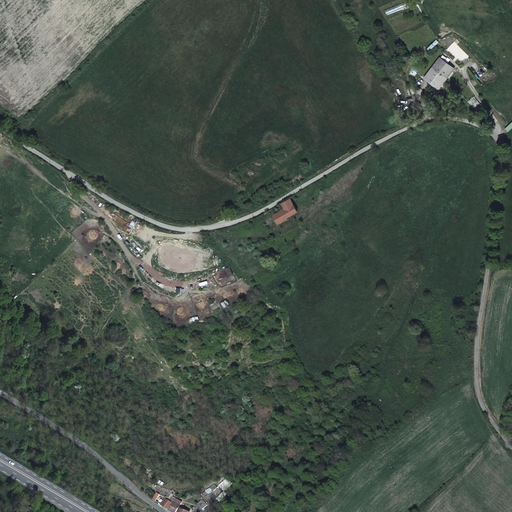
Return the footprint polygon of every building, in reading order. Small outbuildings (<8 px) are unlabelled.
[(441,58),(426,78),(432,83),(440,88),(446,80),(455,67),(441,58)] [(479,102),(475,96),(470,100),(476,105),(479,102)] [(281,204),(288,217),(289,216),(297,212),(290,199),(288,201),(281,204)] [(202,494),(198,499),(204,503),(208,499),(202,494)] [(165,499),(161,505),(171,511),(176,511),(178,509),(173,506),(173,505),(165,499)]
